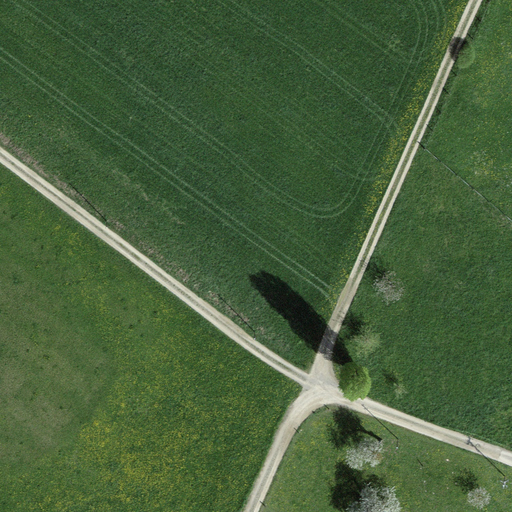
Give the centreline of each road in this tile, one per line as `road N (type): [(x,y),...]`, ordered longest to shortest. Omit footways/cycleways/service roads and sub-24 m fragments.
road 1 (track): [(0,161),(308,383),(511,457)]
road 2 (track): [(252,511),(475,0)]
